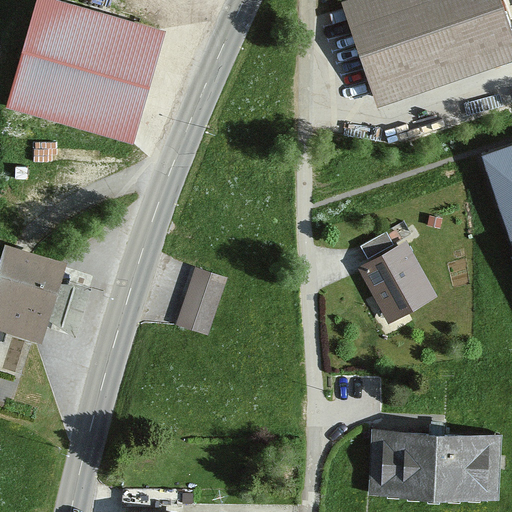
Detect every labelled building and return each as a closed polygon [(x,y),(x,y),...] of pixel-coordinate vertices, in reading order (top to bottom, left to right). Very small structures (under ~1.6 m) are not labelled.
[(21,0),(0,76),(0,100),(123,136),(156,23),(74,0),(21,0)] [(337,0),(373,99),(509,50),(490,0),(337,0)] [(511,141),(483,152),(511,236),(511,141)] [(354,263),(385,313),(428,287),(398,236),(354,263)] [(0,323),(31,332),(52,254),(0,239),(0,323)] [(176,319),(206,329),(224,275),(194,265),(176,319)] [(369,424),(366,486),(491,491),(494,429),(369,424)]
